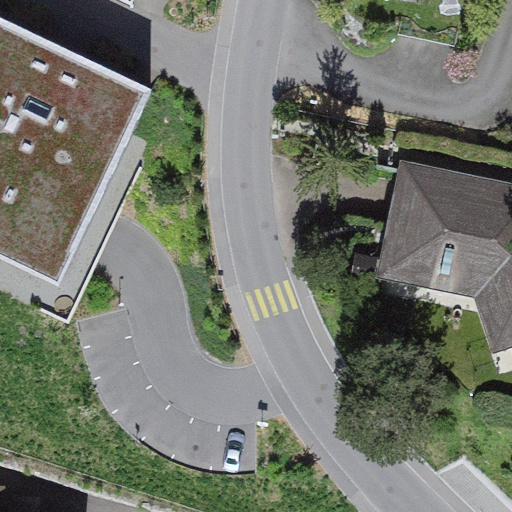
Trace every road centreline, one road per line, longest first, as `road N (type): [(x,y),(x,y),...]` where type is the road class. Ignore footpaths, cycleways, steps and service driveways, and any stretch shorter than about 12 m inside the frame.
road 1 (residential): [(248,90),(246,200),(272,301),(317,393),(413,511)]
road 2 (residential): [(248,90),(56,0)]
